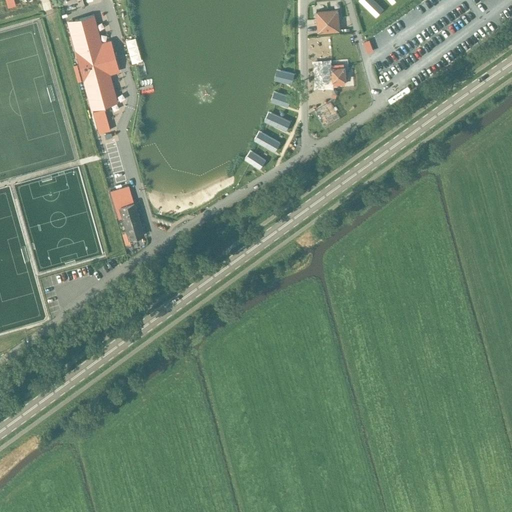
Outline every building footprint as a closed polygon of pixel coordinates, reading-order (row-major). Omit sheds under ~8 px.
[(372,0),(364,0),(363,2),(368,7),(368,8),(376,16),(383,9),(375,1),(374,2),(372,0)] [(338,9),(327,10),(329,31),(339,30),(338,9)] [(327,10),(316,11),(318,32),(329,31),(327,10)] [(92,15),(68,21),(92,108),(116,102),(108,73),(118,70),(110,41),(100,44),(92,15)] [(343,64),(332,65),(334,84),(345,83),(343,64)] [(280,70),(278,80),(291,84),(293,79),(294,73),(280,70)] [(278,92),(274,102),(287,107),(289,102),(291,97),(278,92)] [(331,101),(315,110),(325,127),(341,118),(331,101)] [(104,108),(93,111),(99,133),(110,130),(104,108)] [(274,113),(269,123),(285,131),(288,126),(290,121),(274,113)] [(265,133),(259,143),(275,152),(277,147),(280,142),(265,133)] [(254,152),(248,161),(250,163),(262,171),(266,166),(269,162),(254,152)] [(128,186),(111,191),(119,219),(122,218),(119,207),(133,203),(134,203),(128,186)] [(129,239),(143,235),(133,203),(119,207),(122,218),(129,239)]
